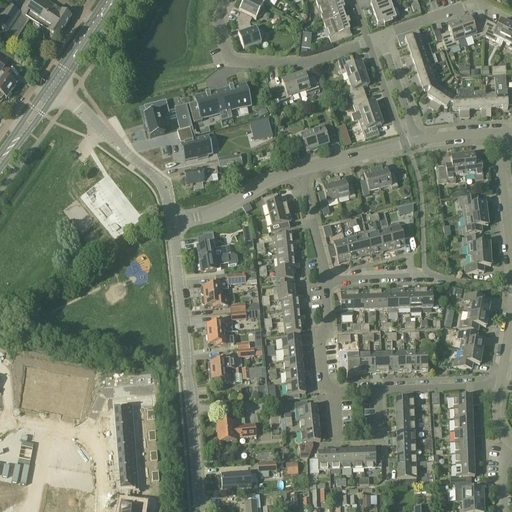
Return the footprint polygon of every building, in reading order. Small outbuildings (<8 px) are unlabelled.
[(71,19),(52,6),(42,0),(29,0),(20,15),(6,35),(5,38),(13,44),(28,20),(50,34),(49,37),(54,40),(56,38),(57,39),(71,19)] [(263,6),(249,0),(244,0),(238,13),(240,14),(235,24),(249,25),(252,20),(255,21),(256,19),(258,19),(259,18),(260,18),(261,17),(262,16),(262,15),(263,14),(263,12),(263,11),(263,10),(263,9),(262,8),(263,6)] [(337,0),(321,0),(315,2),(318,9),(320,9),(322,16),(320,16),(323,23),(344,16),(342,11),(344,10),(342,5),(340,6),(337,0)] [(388,0),(374,0),(375,4),(370,6),(371,8),(369,9),(369,11),(369,12),(370,14),(371,15),(373,15),(373,16),(392,10),(388,0)] [(421,14),(416,1),(410,4),(410,3),(409,3),(414,17),(421,14)] [(7,6),(0,16),(0,31),(6,35),(20,15),(7,6)] [(392,10),(373,16),(374,18),(373,19),(372,21),(373,22),(373,24),(375,25),(376,25),(377,27),(383,25),(384,27),(392,25),(391,22),(395,21),(392,10)] [(344,16),(323,23),(325,31),(327,30),(329,37),(328,37),(330,45),(351,38),(347,26),(349,25),(348,21),(346,22),(344,16)] [(470,20),(458,24),(464,41),(471,39),(472,42),(484,38),(485,22),(472,26),(470,20)] [(497,28),(485,22),(484,38),(495,44),(497,40),(503,43),(511,27),(500,22),(497,28)] [(251,31),(249,25),(235,24),(239,35),(237,36),(243,52),(261,46),(260,43),(261,42),(261,41),(261,39),(261,38),(261,37),(261,36),(261,35),(260,35),(260,34),(259,33),(258,33),(258,32),(257,32),(256,31),(255,30),(251,31)] [(450,34),(441,37),(442,42),(446,52),(459,47),(458,43),(464,41),(458,24),(447,28),(450,34)] [(511,27),(503,43),(509,46),(508,50),(511,51),(511,27)] [(406,47),(407,53),(424,47),(418,31),(414,32),(416,38),(398,44),(400,49),(406,47)] [(442,42),(441,37),(439,32),(433,33),(437,44),(442,42)] [(303,35),(301,49),(309,50),(310,43),(306,42),(307,35),(303,35)] [(424,47),(407,53),(409,59),(404,61),(405,65),(432,56),(428,46),(424,47)] [(432,56),(405,65),(407,70),(413,68),(414,73),(431,68),(435,66),(432,56)] [(348,82),(365,76),(361,65),(355,67),(352,58),(337,63),(342,76),(345,75),(348,82)] [(0,79),(0,85),(12,94),(16,87),(14,85),(17,80),(1,69),(5,63),(0,59),(0,76),(1,78),(0,79)] [(411,81),(412,86),(434,78),(431,68),(414,73),(416,79),(411,81)] [(292,79),(298,96),(305,94),(306,97),(319,93),(314,78),(306,81),(303,75),(292,79)] [(346,90),(351,103),(365,98),(362,89),(369,87),(365,76),(348,82),(350,88),(346,90)] [(434,78),(412,86),(414,90),(420,88),(422,94),(427,92),(428,94),(437,87),(434,78)] [(495,95),(496,112),(507,111),(507,107),(511,106),(511,93),(506,94),(505,78),(494,79),(495,95)] [(291,98),(298,96),(292,79),(281,83),(283,89),(274,92),(279,106),(293,102),(291,98)] [(0,104),(4,99),(6,101),(12,94),(0,85),(0,104)] [(226,90),(219,92),(221,101),(226,121),(232,120),(230,112),(251,107),(245,85),(232,89),(232,88),(228,89),(228,90),(226,90)] [(437,87),(428,94),(429,95),(426,100),(432,104),(428,109),(432,111),(445,92),(437,87)] [(463,91),(463,97),(464,120),(469,119),(468,113),(468,111),(474,111),(473,96),(473,90),(463,91)] [(196,103),(188,105),(193,125),(202,122),(201,120),(219,115),(221,123),(226,121),(221,101),(219,92),(212,94),(209,95),(209,94),(205,95),(205,96),(194,99),(196,103)] [(445,92),(432,111),(437,114),(440,109),(445,113),(449,108),(450,108),(453,97),(445,92)] [(484,95),(473,96),(474,111),(474,113),(480,113),(481,119),(486,118),(484,95)] [(495,95),(484,95),(486,118),(490,118),(490,112),(496,112),(495,95)] [(453,97),(450,108),(452,109),(452,114),(459,114),(459,120),(464,120),(463,97),(453,97)] [(353,124),(361,121),(378,115),(374,104),(368,106),(365,98),(351,103),(355,115),(350,117),(353,124)] [(149,139),(163,136),(162,129),(167,128),(165,119),(169,118),(165,102),(143,108),(145,116),(143,116),(149,139)] [(382,126),(378,115),(361,121),(364,128),(360,129),(365,142),(379,137),(376,129),(382,126)] [(256,123),(261,141),(272,138),(268,120),(256,123)] [(318,131),(311,134),(317,151),(328,147),(326,141),(335,138),(330,123),(317,128),(318,131)] [(192,142),(191,137),(194,136),(192,128),(177,132),(185,162),(197,159),(197,161),(207,159),(206,157),(208,156),(212,155),(207,138),(195,141),(192,142)] [(306,155),(317,151),(311,134),(305,136),(303,133),(290,137),(295,152),(304,148),(306,155)] [(462,158),(464,177),(474,176),(475,182),(483,181),(480,162),(474,163),(473,156),(462,158)] [(240,166),(239,158),(217,162),(218,170),(240,166)] [(454,179),(464,177),(462,158),(450,159),(451,166),(435,168),(438,187),(455,184),(454,179)] [(386,169),(375,172),(380,191),(391,188),(391,190),(397,189),(394,175),(388,176),(386,169)] [(212,184),(212,183),(211,179),(218,178),(216,170),(201,172),(184,174),(185,181),(184,182),(184,185),(186,186),(186,188),(192,187),(193,193),(203,192),(202,186),(203,186),(203,185),(212,184)] [(368,193),(380,191),(375,172),(363,175),(365,182),(360,184),(363,197),(369,196),(368,193)] [(332,183),(337,202),(349,199),(349,201),(355,199),(352,186),(346,187),(344,180),(332,183)] [(326,204),(337,202),(332,183),(321,185),(323,193),(317,195),(323,216),(329,214),(326,204)] [(265,206),(268,217),(287,212),(285,201),(277,203),(275,197),(262,201),(263,206),(265,206)] [(462,209),(463,219),(486,216),(484,204),(477,205),(477,199),(458,201),(459,209),(462,209)] [(287,212),(268,217),(271,228),(269,229),(270,235),(284,231),(283,226),(290,224),(287,212)] [(486,216),(463,219),(465,229),(462,229),(463,237),(481,235),(480,228),(488,227),(486,216)] [(389,233),(393,251),(405,248),(403,241),(410,240),(406,226),(399,228),(399,229),(398,228),(397,227),(394,226),(391,227),(389,228),(389,230),(388,231),(389,233)] [(330,227),(323,229),(324,236),(325,239),(332,237),(330,227)] [(250,228),(242,230),(244,238),(251,237),(250,228)] [(389,233),(378,236),(382,254),(393,251),(389,233)] [(275,249),(296,247),(296,243),(291,244),(290,236),(274,237),(275,249)] [(378,236),(367,239),(371,257),(382,254),(378,236)] [(367,239),(356,242),(360,260),(371,257),(367,239)] [(467,258),(470,258),(490,256),(489,245),(482,245),(481,239),(463,240),(463,248),(466,248),(467,258)] [(356,242),(345,245),(349,263),(360,260),(356,242)] [(338,265),(349,263),(345,245),(333,247),(338,265)] [(199,261),(215,259),(216,258),(214,246),(196,248),(199,261)] [(275,249),(276,260),(293,259),(292,251),(296,251),(296,247),(275,249)] [(224,249),(225,257),(234,256),(233,248),(224,249)] [(490,256),(470,258),(470,267),(464,268),(465,276),(483,275),(483,268),(490,268),(490,256)] [(215,259),(199,261),(200,274),(215,272),(214,265),(216,265),(215,259)] [(276,260),(278,271),(278,272),(291,271),(298,270),(298,266),(293,266),(293,259),(276,260)] [(292,282),(291,271),(278,272),(278,271),(274,272),(275,279),(271,279),(271,284),(292,282)] [(202,288),(203,299),(219,297),(218,292),(227,291),(227,287),(245,285),(244,283),(256,282),(255,275),(214,278),(215,285),(210,285),(210,288),(202,288)] [(294,300),(293,289),(293,288),(272,290),(273,295),(277,295),(277,302),(281,302),(281,301),(294,300)] [(408,292),(397,293),(398,311),(409,311),(408,292)] [(420,292),(408,292),(409,311),(421,311),(420,292)] [(432,292),(420,292),(421,311),(438,310),(438,302),(432,303),(432,292)] [(386,293),(374,294),(375,312),(386,312),(386,293)] [(397,293),(386,293),(386,312),(398,311),(397,293)] [(352,319),(352,313),(351,294),(340,295),(341,319),(352,319)] [(363,294),(351,294),(352,313),(363,313),(363,294)] [(374,294),(363,294),(363,313),(375,312),(374,294)] [(467,314),(487,317),(489,306),(477,304),(478,298),(464,295),(463,303),(469,304),(467,314)] [(219,297),(203,299),(204,309),(212,308),(212,311),(227,309),(227,301),(219,302),(219,297)] [(281,301),(281,302),(282,313),(298,311),(297,303),(302,303),(301,299),(294,300),(281,301)] [(298,311),(282,313),(283,324),(304,322),(303,318),(299,319),(298,311)] [(446,312),(443,328),(450,329),(453,314),(446,312)] [(485,329),(487,317),(467,314),(466,324),(460,323),(459,331),(472,333),(473,327),(485,329)] [(207,336),(224,335),(232,334),(231,324),(224,325),(223,322),(213,323),(214,326),(206,326),(207,336)] [(304,326),(304,322),(283,324),(284,336),(300,334),(299,326),(304,326)] [(461,352),(481,355),(483,344),(470,342),(471,335),(458,333),(457,341),(463,342),(461,352)] [(224,335),(207,336),(208,346),(215,346),(216,348),(229,347),(228,339),(225,340),(224,335)] [(281,340),(282,352),(300,350),(299,338),(281,340)] [(236,353),(249,351),(248,345),(235,346),(236,353)] [(300,350),(282,352),(283,363),(301,361),(300,350)] [(253,351),(249,351),(236,353),(237,360),(253,358),(253,351)] [(479,367),(481,355),(461,352),(460,362),(454,361),(452,369),(466,371),(467,365),(479,367)] [(415,355),(403,356),(404,374),(416,374),(415,355)] [(427,355),(415,355),(416,374),(427,373),(427,355)] [(392,356),(381,357),(381,375),(393,374),(392,356)] [(403,356),(392,356),(393,374),(404,374),(403,356)] [(347,376),(359,376),(358,357),(346,358),(347,376)] [(369,357),(358,357),(359,376),(370,375),(369,357)] [(381,357),(369,357),(370,375),(381,375),(381,357)] [(210,373),(211,374),(241,371),(240,363),(233,364),(228,365),(227,360),(217,361),(217,363),(210,364),(210,365),(209,365),(208,366),(208,372),(209,373),(210,373)] [(301,361),(283,363),(284,375),(303,373),(301,361)] [(260,369),(241,371),(211,374),(211,375),(210,375),(209,376),(209,382),(210,383),(211,383),(211,384),(219,383),(219,386),(235,385),(235,380),(241,379),(241,381),(261,380),(260,369)] [(303,373),(284,375),(285,386),(304,384),(303,373)] [(27,374),(20,412),(36,415),(36,413),(63,418),(63,420),(78,423),(85,385),(70,382),(69,384),(42,379),(43,377),(27,374)] [(304,384),(285,386),(287,402),(299,400),(299,396),(305,396),(304,384)] [(395,413),(413,412),(412,394),(399,395),(399,401),(394,401),(395,413)] [(453,399),(453,411),(471,410),(471,398),(453,399)] [(299,422),(317,420),(316,409),(307,410),(306,404),(294,405),(295,412),(298,411),(299,422)] [(132,408),(114,410),(115,420),(133,419),(132,408)] [(471,410),(453,411),(453,422),(472,422),(471,410)] [(395,413),(395,424),(413,424),(413,412),(395,413)] [(133,419),(115,420),(116,431),(134,429),(133,419)] [(299,422),(300,434),(319,432),(317,420),(299,422)] [(472,422),(453,422),(454,434),(472,433),(472,422)] [(395,424),(395,436),(414,435),(413,424),(395,424)] [(236,441),(256,439),(255,427),(235,429),(234,425),(217,426),(217,429),(216,430),(216,433),(217,434),(218,445),(236,443),(236,441)] [(134,429),(116,431),(117,441),(135,440),(134,429)] [(320,443),(319,432),(300,434),(302,445),(298,449),(300,462),(308,461),(313,449),(312,444),(320,443)] [(472,433),(454,434),(454,445),(473,444),(472,433)] [(395,436),(396,447),(414,446),(414,435),(395,436)] [(135,440),(117,441),(117,451),(135,450),(135,440)] [(473,444),(454,445),(455,456),(473,456),(473,444)] [(396,447),(396,458),(415,458),(414,446),(396,447)] [(135,450),(117,451),(118,461),(136,460),(135,450)] [(363,452),(351,453),(352,471),(363,471),(363,452)] [(363,452),(363,471),(381,470),(381,457),(375,457),(374,452),(363,452)] [(340,453),(328,454),(329,472),(341,472),(340,453)] [(351,453),(340,453),(341,472),(352,471),(351,453)] [(317,472),(329,472),(328,454),(317,454),(317,472)] [(473,456),(455,456),(455,468),(473,467),(473,456)] [(396,458),(397,470),(415,469),(415,458),(396,458)] [(136,460),(118,461),(119,471),(137,470),(136,460)] [(269,473),(276,473),(275,464),(257,465),(258,479),(269,479),(269,473)] [(297,464),(285,464),(286,476),(297,475),(297,464)] [(473,467),(455,468),(455,479),(449,479),(449,486),(454,486),(471,485),(471,479),(474,479),(473,467)] [(416,488),(415,469),(397,470),(397,482),(400,481),(400,489),(416,488)] [(137,470),(119,471),(119,482),(137,480),(137,470)] [(220,476),(222,493),(251,491),(250,474),(220,476)] [(137,480),(119,482),(120,492),(138,491),(137,480)] [(462,497),(462,504),(483,503),(482,491),(471,491),(471,485),(454,486),(455,498),(462,497)] [(320,493),(312,493),(312,511),(320,510),(320,493)] [(370,498),(362,498),(362,511),(370,511),(370,498)] [(118,507),(117,511),(141,511),(142,509),(150,510),(151,503),(137,501),(136,508),(120,506),(120,508),(118,507)] [(482,511),(483,503),(462,504),(462,511),(482,511)]
